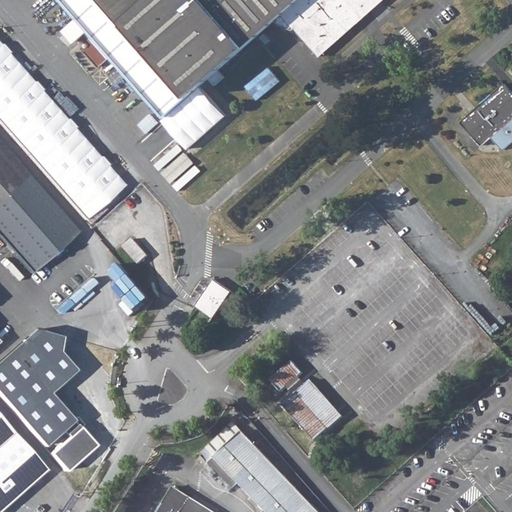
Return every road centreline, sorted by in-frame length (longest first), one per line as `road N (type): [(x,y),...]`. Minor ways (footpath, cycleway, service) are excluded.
road 1 (unknown): [(136,381),(117,352),(92,251),(0,135)]
road 2 (unknown): [(200,372),(412,215)]
road 3 (unknown): [(204,383),(257,424),(333,511)]
road 4 (residential): [(150,419),(173,425),(195,416),(205,394),(200,372),(169,356),(149,363),(136,381)]
road 5 (unknown): [(392,511),(511,398)]
